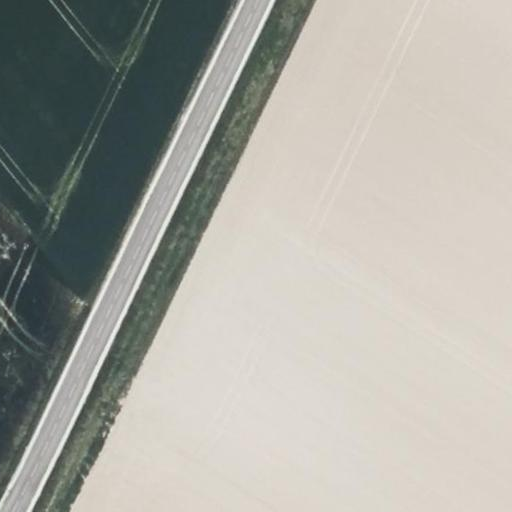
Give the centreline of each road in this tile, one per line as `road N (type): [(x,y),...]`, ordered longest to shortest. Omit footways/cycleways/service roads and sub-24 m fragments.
road 1 (track): [(45,511),(293,0)]
road 2 (tertiary): [(13,511),(259,0)]
